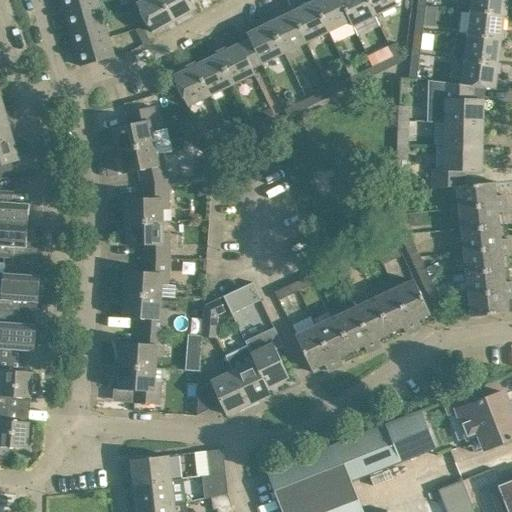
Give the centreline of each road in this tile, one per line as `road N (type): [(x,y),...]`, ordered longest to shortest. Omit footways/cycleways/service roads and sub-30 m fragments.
road 1 (residential): [(87,430),(281,438),(458,335),(511,332)]
road 2 (residential): [(265,0),(127,78),(61,92)]
road 3 (residential): [(88,267),(83,172),(61,92)]
road 4 (residential): [(48,265),(39,172),(19,101)]
road 5 (residential): [(42,430),(48,265)]
road 6 (residential): [(87,430),(88,267)]
